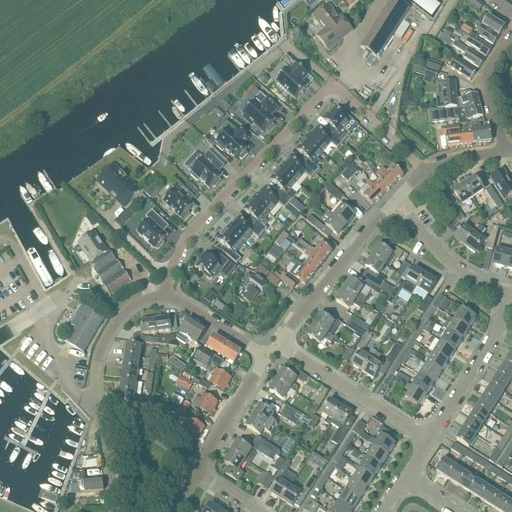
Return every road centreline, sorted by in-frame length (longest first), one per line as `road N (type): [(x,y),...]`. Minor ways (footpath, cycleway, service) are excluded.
road 1 (residential): [(171,270),(201,219),(328,88),(425,170)]
road 2 (residential): [(115,511),(96,395),(99,349),(123,311),(164,296)]
road 3 (residential): [(277,344),(396,199)]
road 4 (residential): [(428,440),(277,344)]
road 5 (residential): [(428,440),(491,340),(507,289)]
road 6 (residential): [(507,289),(463,273),(396,199)]
road 7 (residential): [(197,473),(267,357)]
